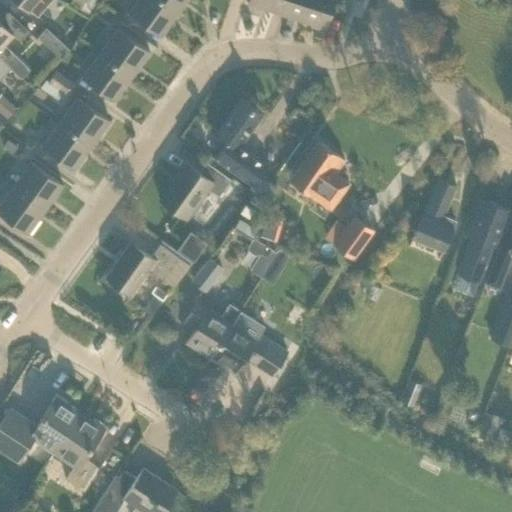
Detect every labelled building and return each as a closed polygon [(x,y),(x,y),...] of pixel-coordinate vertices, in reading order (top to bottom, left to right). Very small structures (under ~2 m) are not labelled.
[(18,0),(28,8),(35,0),(18,0)] [(77,0),(92,8),(96,0),(77,0)] [(161,36),(178,12),(161,0),(137,0),(128,12),(161,36)] [(161,0),(178,12),(186,0),(161,0)] [(274,12),(277,0),(248,0),(247,3),(274,12)] [(299,20),(306,0),(277,0),(274,12),(299,20)] [(306,0),(299,20),(326,29),(335,0),(306,0)] [(0,57),(10,67),(21,77),(29,68),(3,44),(13,35),(9,31),(10,31),(0,21),(0,57)] [(60,58),(69,49),(46,27),(37,37),(60,58)] [(99,52),(132,76),(149,52),(117,28),(99,52)] [(114,100),(132,76),(99,52),(82,76),(114,100)] [(0,77),(10,67),(0,57),(0,77)] [(63,94),(72,82),(56,70),(47,82),(63,94)] [(0,111),(6,118),(16,107),(0,93),(0,111)] [(59,121),(91,144),(109,120),(76,97),(59,121)] [(264,200),(275,185),(260,174),(267,164),(240,144),(262,114),(240,98),(217,131),(228,139),(214,158),(252,185),(249,189),(264,200)] [(74,169),(91,144),(59,121),(42,145),(74,169)] [(30,149),(37,139),(29,133),(21,143),(30,149)] [(12,153),(17,146),(7,139),(2,146),(12,153)] [(334,173),(344,159),(318,140),(289,181),(316,198),(316,197),(330,207),(348,182),(334,173)] [(12,185),(45,209),(62,185),(30,161),(12,185)] [(230,179),(206,162),(199,171),(186,162),(159,199),(185,218),(207,187),(218,196),(230,179)] [(442,250),(452,226),(454,220),(443,215),(456,185),(438,178),(412,237),(442,250)] [(0,213),(28,233),(45,209),(12,185),(0,202),(0,213)] [(496,247),(510,210),(483,199),(456,272),(477,280),(492,245),(496,247)] [(248,217),(254,209),(246,203),(240,212),(248,217)] [(511,254),(511,214),(491,268),(501,272),(509,254),(511,254)] [(273,239),(278,220),(266,216),(261,236),(273,239)] [(336,243),(354,257),(374,232),(356,218),(336,243)] [(193,261),(206,243),(196,236),(183,253),(193,261)] [(151,256),(130,242),(106,276),(130,294),(148,269),(173,286),(190,265),(160,243),(151,256)] [(261,276),(276,252),(271,249),(266,256),(259,252),(249,269),(261,276)] [(209,256),(191,280),(206,291),(224,268),(209,256)] [(162,300),(167,293),(155,285),(151,291),(162,300)] [(509,346),(511,338),(511,287),(508,297),(506,296),(489,338),(509,346)] [(231,323),(232,323),(241,309),(229,301),(220,316),(208,308),(211,303),(200,296),(185,320),(195,326),(186,341),(210,356),(231,323)] [(298,328),(309,311),(295,302),(284,319),(298,328)] [(255,337),(232,323),(231,323),(210,356),(235,372),(244,357),(254,363),(269,340),(258,333),(255,337)] [(511,372),(503,399),(511,402),(511,372)] [(414,406),(422,384),(409,378),(400,400),(414,406)] [(56,395),(36,425),(9,407),(0,421),(0,434),(24,451),(33,437),(53,451),(80,411),(56,395)] [(80,411),(53,451),(74,465),(65,478),(78,487),(94,464),(84,457),(104,427),(80,411)] [(491,440),(501,418),(485,411),(475,433),(491,440)] [(113,511),(124,497),(147,511),(161,511),(176,489),(143,467),(136,477),(123,468),(119,475),(116,473),(90,511),(113,511)]
